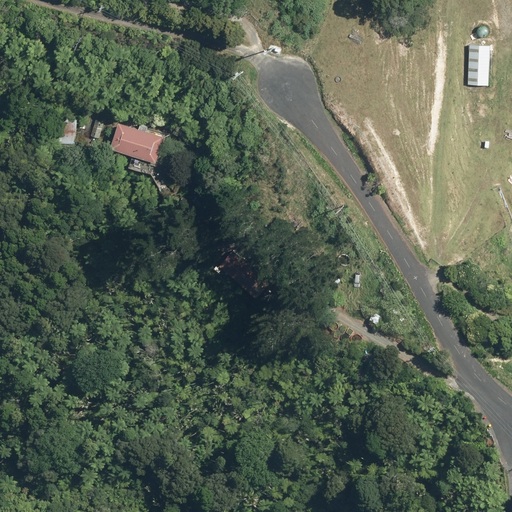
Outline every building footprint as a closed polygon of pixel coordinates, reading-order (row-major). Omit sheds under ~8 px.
[(469,42),(467,83),(488,84),(490,43),(469,42)] [(59,112),(56,141),(74,142),(77,114),(59,112)] [(95,116),(91,137),(101,139),(106,119),(95,116)] [(119,120),(109,146),(153,163),(163,136),(146,130),(148,124),(140,122),(138,127),(119,120)] [(272,282),(233,250),(219,267),(258,299),(272,282)]
